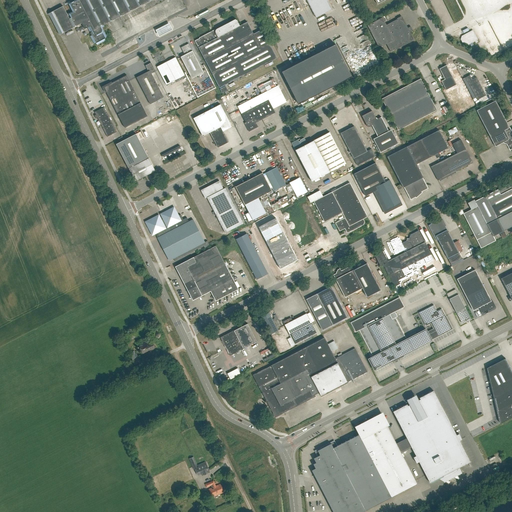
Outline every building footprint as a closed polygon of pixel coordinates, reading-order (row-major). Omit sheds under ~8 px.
[(71,12),(74,10),(81,24),(82,23),(85,29),(88,28),(90,32),(91,32),(90,33),(92,35),(90,36),(94,44),(96,43),(97,45),(106,40),(105,39),(107,37),(102,28),(104,27),(103,25),(151,0),(74,0),(67,4),(71,12)] [(327,0),(306,0),(316,18),(333,9),(327,0)] [(63,6),(48,14),(49,16),(50,15),(60,35),(81,24),(74,10),(71,12),(67,14),(63,6)] [(386,25),(382,17),(367,25),(379,48),(386,44),(390,52),(413,40),(401,17),(386,25)] [(262,29),(254,34),(247,22),(240,26),(237,20),(236,20),(236,19),(201,37),(195,41),(205,59),(219,88),(277,58),(262,29)] [(157,33),(170,27),(168,22),(155,28),(157,33)] [(463,38),(460,39),(463,44),(465,43),(467,46),(478,40),(473,30),(461,36),(463,38)] [(308,45),(312,42),(309,36),(304,39),(308,45)] [(181,57),(192,78),(203,72),(188,43),(181,47),(184,55),(181,57)] [(352,76),(335,44),(282,72),(298,104),(352,76)] [(166,62),(156,67),(166,85),(184,75),(175,57),(166,62)] [(164,97),(151,74),(155,72),(151,63),(146,65),(148,71),(136,77),(150,104),(164,97)] [(439,69),(445,79),(441,81),(446,90),(456,85),(446,65),(439,69)] [(129,108),(140,102),(126,75),(115,81),(129,108)] [(477,100),(486,95),(476,77),(472,80),(469,75),(465,78),(477,100)] [(437,110),(420,79),(382,99),(398,130),(437,110)] [(140,102),(129,108),(115,81),(104,87),(125,127),(147,116),(140,102)] [(241,115),(242,114),(246,123),(244,123),(249,132),(258,127),(256,122),(275,113),(273,109),(286,102),(278,86),(237,106),(241,115)] [(495,101),(476,111),(495,147),(505,141),(510,150),(511,148),(511,132),(509,127),(505,129),(501,121),(505,119),(495,101)] [(220,147),(229,142),(223,132),(221,127),(230,122),(220,104),(193,118),(202,135),(203,134),(204,136),(209,133),(216,146),(216,145),(218,145),(219,146),(220,147)] [(116,132),(112,123),(104,108),(95,112),(107,136),(116,132)] [(369,112),(362,116),(368,127),(370,126),(370,125),(371,124),(377,137),(378,137),(373,139),(380,153),(398,144),(391,130),(388,131),(381,117),(377,119),(376,118),(375,118),(373,114),(371,115),(370,115),(370,114),(369,112)] [(448,133),(456,129),(454,125),(446,129),(448,133)] [(354,126),(340,133),(353,158),(357,166),(375,156),(371,149),(367,151),(354,126)] [(422,178),(423,177),(416,164),(448,148),(439,130),(387,157),(403,187),(410,200),(415,197),(414,195),(428,188),(422,178)] [(297,140),(292,143),(295,150),(311,182),(346,164),(329,132),(313,141),(307,144),(304,138),(300,140),(300,141),(298,142),(297,140)] [(116,144),(129,168),(135,181),(155,171),(148,158),(149,158),(136,134),(116,144)] [(452,144),(457,153),(431,167),(438,181),(473,163),(461,140),(452,144)] [(375,163),(354,174),(365,196),(373,192),(384,212),(386,213),(402,205),(389,180),(385,182),(375,163)] [(263,174),(272,191),(272,192),(285,185),(276,167),(263,174)] [(272,191),(262,173),(249,180),(258,198),(272,191)] [(306,192),(299,178),(290,182),(290,183),(291,185),(297,197),(306,192)] [(249,180),(235,187),(253,220),(266,213),(258,198),(249,180)] [(201,190),(205,198),(207,197),(214,212),(212,213),(214,216),(215,215),(225,233),(243,224),(226,190),(224,191),(219,181),(201,190)] [(471,209),(463,214),(474,235),(471,236),(472,238),(475,237),(481,248),(495,241),(493,236),(511,226),(511,182),(475,201),(477,206),(471,209)] [(347,233),(351,231),(352,231),(361,226),(363,225),(364,222),(363,219),(367,217),(350,183),(337,189),(336,188),(331,191),(332,192),(323,197),(320,191),(308,197),(311,203),(314,201),(325,222),(342,213),(345,218),(335,223),(340,231),(345,228),(347,233)] [(469,208),(476,205),(473,198),(466,200),(469,208)] [(301,204),(293,209),(296,214),(304,210),(301,204)] [(293,209),(284,213),(287,219),(296,214),(293,209)] [(304,210),(296,214),(298,219),(307,215),(304,210)] [(165,220),(171,231),(176,229),(189,254),(203,246),(202,244),(204,242),(193,220),(189,222),(187,218),(183,219),(180,215),(177,216),(175,213),(172,211),(168,212),(165,215),(164,219),(165,220)] [(296,214),(287,219),(290,224),(298,219),(296,214)] [(307,215),(298,219),(301,224),(309,219),(307,215)] [(276,218),(267,222),(270,228),(278,223),(276,218)] [(158,238),(171,231),(165,220),(161,222),(160,221),(157,219),(153,219),(150,222),(149,226),(151,229),(154,231),(158,238)] [(298,219),(290,224),(292,228),(301,224),(298,219)] [(309,219),(301,224),(303,228),(312,224),(309,219)] [(440,220),(428,225),(436,241),(438,240),(451,264),(462,259),(458,252),(462,250),(458,241),(454,243),(442,220),(442,219),(440,219),(440,220)] [(267,222),(258,227),(261,232),(270,228),(267,222)] [(278,223),(270,228),(272,233),(281,228),(278,223)] [(301,224),(292,228),(295,233),(303,228),(301,224)] [(312,224),(303,228),(306,234),(314,230),(312,224)] [(270,228),(261,232),(264,237),(272,233),(270,228)] [(281,228),(272,233),(275,237),(283,233),(281,228)] [(303,228),(295,233),(297,238),(306,234),(303,228)] [(189,254),(176,229),(171,231),(158,238),(157,238),(169,261),(173,259),(174,261),(189,254)] [(314,230),(306,234),(310,241),(318,237),(314,230)] [(401,269),(409,265),(423,258),(431,254),(425,243),(425,242),(419,231),(415,233),(411,235),(411,236),(410,237),(409,239),(408,238),(407,241),(403,243),(405,248),(406,247),(408,251),(388,261),(382,250),(374,254),(380,266),(383,264),(394,287),(400,284),(398,280),(405,277),(401,269)] [(235,239),(247,261),(256,280),(267,274),(258,256),(246,233),(235,239)] [(272,233),(264,237),(266,242),(275,237),(272,233)] [(283,233),(275,237),(278,243),(286,238),(283,233)] [(306,234),(297,238),(301,246),(310,241),(306,234)] [(275,237),(266,242),(269,247),(278,243),(275,237)] [(318,237),(310,241),(315,251),(323,246),(318,237)] [(286,238),(278,243),(281,250),(290,245),(286,238)] [(310,241),(301,246),(306,255),(315,251),(310,241)] [(278,243),(269,247),(273,254),(281,250),(278,243)] [(290,245),(281,250),(289,264),(297,260),(290,245)] [(238,289),(215,246),(195,256),(213,290),(218,300),(238,289)] [(281,250),(273,254),(280,269),(289,264),(281,250)] [(195,256),(180,265),(180,266),(176,268),(192,299),(201,294),(202,296),(213,290),(195,256)] [(352,267),(350,266),(334,274),(334,276),(335,279),(345,297),(362,288),(367,297),(381,290),(367,263),(353,270),(352,267)] [(412,266),(402,270),(404,276),(414,271),(412,266)] [(457,279),(459,283),(473,310),(479,307),(482,314),(485,312),(486,313),(488,312),(487,311),(496,307),(492,300),(491,301),(475,269),(457,279)] [(511,272),(501,279),(511,300),(511,272)] [(347,317),(335,295),(321,302),(317,295),(317,294),(309,298),(306,299),(322,330),(333,325),(347,317)] [(471,320),(465,308),(458,294),(450,299),(456,312),(462,323),(466,321),(466,322),(471,320)] [(398,357),(424,343),(428,341),(424,333),(422,334),(412,340),(411,338),(407,340),(395,318),(397,317),(395,312),(404,307),(399,297),(350,323),(355,332),(359,330),(373,357),(370,359),(375,369),(391,361),(392,363),(393,362),(393,360),(398,358),(398,357)] [(427,332),(426,331),(424,333),(428,341),(442,334),(444,333),(452,329),(442,309),(437,312),(434,305),(419,313),(426,326),(431,323),(433,328),(427,332)] [(269,313),(262,316),(271,334),(278,330),(269,313)] [(317,333),(311,322),(307,314),(303,316),(285,325),(295,344),(317,333)] [(221,337),(226,348),(230,355),(257,342),(248,324),(221,337)] [(307,347),(253,375),(267,401),(267,402),(275,417),(286,412),(286,411),(315,396),(314,395),(319,392),(321,396),(348,382),(338,362),(337,362),(324,338),(307,347)] [(148,341),(140,345),(143,352),(150,349),(150,350),(156,347),(152,340),(148,342),(148,341)] [(355,348),(336,358),(337,362),(338,362),(348,382),(352,380),(353,382),(354,381),(353,379),(367,372),(355,348)] [(139,358),(137,353),(131,356),(132,360),(130,361),(130,363),(129,363),(131,368),(131,367),(132,369),(140,365),(139,363),(141,362),(139,358)] [(511,389),(511,370),(506,358),(488,368),(495,398),(511,389)] [(511,389),(495,398),(498,411),(511,403),(511,389)] [(416,463),(419,462),(430,483),(439,478),(440,479),(444,482),(457,475),(461,470),(459,467),(470,462),(459,441),(462,439),(459,434),(456,435),(442,408),(435,394),(433,390),(419,398),(420,399),(408,406),(407,404),(393,411),(402,429),(407,438),(396,443),(401,453),(411,447),(416,456),(413,457),(416,463)] [(511,403),(498,411),(500,423),(511,417),(511,403)] [(372,421),(356,430),(358,435),(359,435),(391,497),(417,484),(401,453),(396,443),(382,416),(376,419),(373,418),(372,421)] [(359,435),(358,435),(337,446),(369,509),(391,497),(359,435)] [(362,511),(369,509),(337,446),(335,442),(315,452),(317,456),(314,458),(316,463),(313,464),(316,468),(311,470),(333,511),(362,511)] [(194,469),(195,469),(198,467),(193,457),(189,459),(194,469)] [(209,471),(206,463),(198,467),(201,474),(209,471)] [(214,480),(206,484),(207,487),(211,485),(212,488),(209,489),(212,497),(224,492),(220,484),(216,486),(214,480)]
